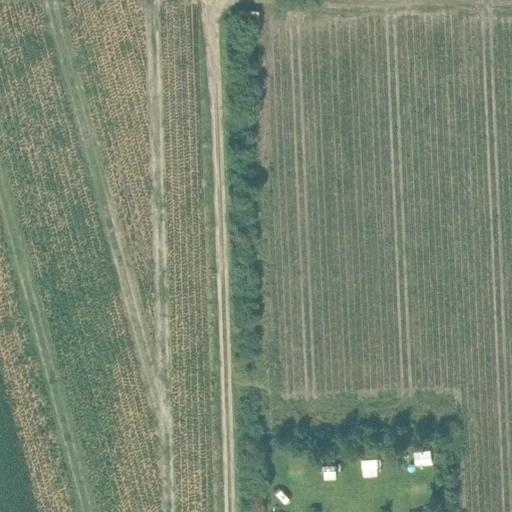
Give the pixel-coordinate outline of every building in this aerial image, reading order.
[(412,455),(399,457),(402,477),(415,475),(412,455)] [(358,459),(358,479),(381,478),(380,458),(358,459)] [(306,477),(306,459),(288,459),(287,477),(306,477)] [(345,481),(345,462),(328,462),(328,481),(345,481)] [(271,501),(288,500),(286,480),(269,481),(271,501)]
